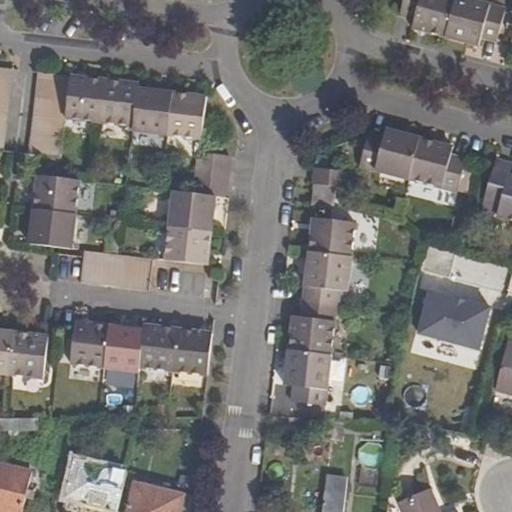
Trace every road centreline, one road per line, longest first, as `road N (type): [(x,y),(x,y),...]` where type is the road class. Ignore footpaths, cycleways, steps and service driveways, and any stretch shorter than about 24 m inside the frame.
road 1 (residential): [(281,116),(252,320)]
road 2 (residential): [(252,320),(58,299)]
road 3 (residential): [(252,320),(227,511)]
road 4 (residential): [(31,41),(216,61)]
road 5 (residential): [(339,86),(511,134)]
road 6 (residential): [(511,82),(349,41)]
road 7 (residential): [(222,18),(83,0)]
